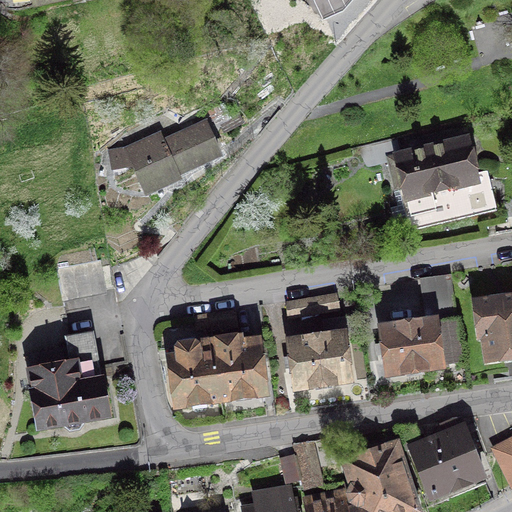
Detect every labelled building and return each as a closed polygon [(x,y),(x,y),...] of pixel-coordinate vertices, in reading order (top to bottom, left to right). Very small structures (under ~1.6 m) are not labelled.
[(219,153),(205,124),(163,144),(159,136),(127,151),(145,190),(177,176),(176,173),(219,153)] [(397,156),(398,156),(394,139),(359,148),(367,164),(397,157),(397,156)] [(466,140),(398,156),(397,156),(397,157),(414,228),(408,229),(408,232),(497,211),(486,171),(474,174),(466,140)] [(105,234),(117,263),(147,250),(135,221),(105,234)] [(62,298),(106,289),(100,260),(56,268),(62,298)] [(422,278),(427,320),(456,316),(451,274),(422,278)] [(289,318),(340,309),(336,294),(286,303),(289,318)] [(511,296),(474,302),(479,337),(483,337),(486,361),(511,357),(511,296)] [(235,310),(209,314),(210,327),(211,330),(237,325),(235,310)] [(209,314),(194,317),(196,330),(210,327),(209,314)] [(295,388),(350,380),(343,334),(358,332),(355,315),(326,319),(328,335),(289,341),(291,356),(284,357),(285,368),(292,367),(295,388)] [(456,316),(427,320),(380,327),(387,375),(442,367),(442,365),(464,362),(457,318),(456,316)] [(30,371),(39,427),(64,423),(65,427),(70,431),(79,429),(83,424),(82,420),(107,415),(92,333),(66,337),(68,349),(30,355),(33,370),(30,371)] [(212,339),(221,399),(266,393),(258,340),(241,343),(240,335),(212,339)] [(221,399),(212,339),(175,344),(176,347),(170,348),(172,358),(169,358),(176,406),(192,403),(192,408),(207,406),(206,401),(221,399)] [(415,425),(397,428),(406,450),(411,448),(431,497),(483,476),(466,434),(477,430),(474,422),(463,427),(460,418),(441,426),(445,434),(421,443),(415,425)] [(511,439),(494,449),(511,484),(511,439)] [(296,446),(306,488),(320,485),(310,443),(296,446)] [(346,487),(353,511),(411,511),(418,510),(395,444),(345,460),(352,485),(346,487)] [(280,458),(286,483),(299,480),(293,454),(280,458)] [(242,511),(297,511),(296,500),(292,501),(290,487),(253,494),(255,507),(242,509),(242,511)] [(353,511),(346,487),(342,489),(343,492),(305,500),(307,511),(353,511)]
